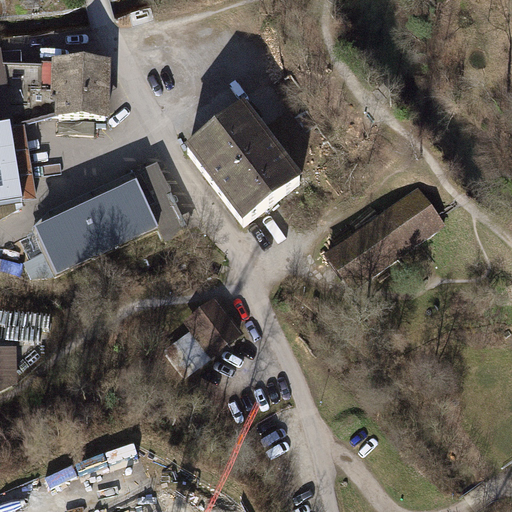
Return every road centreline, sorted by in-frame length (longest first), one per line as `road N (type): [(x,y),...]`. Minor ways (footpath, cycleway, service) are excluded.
road 1 (residential): [(253,284),(171,155),(97,0)]
road 2 (track): [(110,35),(255,0)]
